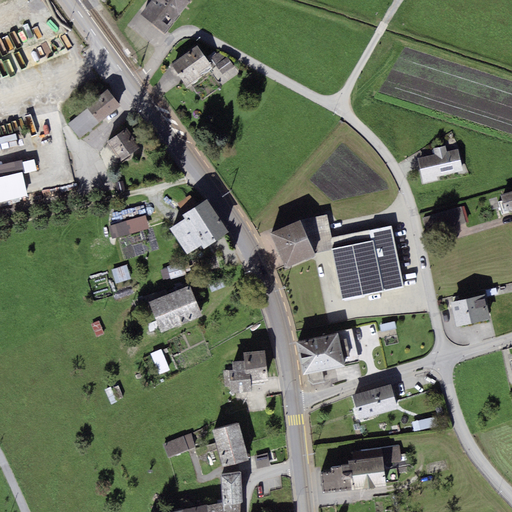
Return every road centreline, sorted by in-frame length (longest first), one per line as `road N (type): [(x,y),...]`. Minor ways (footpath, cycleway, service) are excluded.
road 1 (residential): [(133,85),(191,31),(342,109),(401,176),(415,212),(441,362)]
road 2 (primary): [(294,402),(283,332),(251,242),(133,85)]
road 3 (residential): [(441,362),(463,435),(511,499)]
road 4 (unclassified): [(294,402),(441,362)]
road 5 (track): [(342,109),(399,0)]
